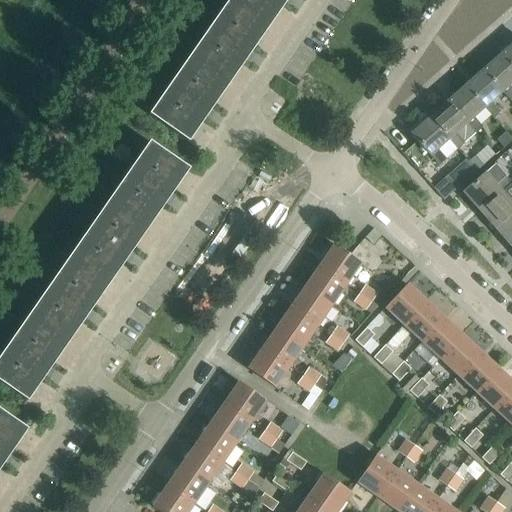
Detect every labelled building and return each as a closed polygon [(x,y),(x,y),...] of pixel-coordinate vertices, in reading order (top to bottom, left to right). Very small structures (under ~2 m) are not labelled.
[(228,0),(148,115),(188,143),(286,0),(228,0)] [(511,44),(501,54),(511,66),(511,44)] [(511,66),(501,54),(483,70),(503,92),(502,93),(511,103),(511,101),(511,88),(510,86),(511,84),(511,66)] [(483,70),(465,86),(485,108),(485,109),(493,119),(500,112),(492,102),(502,93),(503,92),(483,70)] [(485,108),(465,86),(447,102),(467,125),(466,125),(475,135),(482,128),(474,118),(485,109),(485,108)] [(467,125),(447,102),(429,118),(449,141),(448,141),(457,151),(475,135),(466,125),(467,125)] [(449,141),(429,118),(410,134),(439,166),(447,160),(438,150),(448,141),(449,141)] [(188,170),(149,142),(0,356),(0,382),(27,402),(188,170)] [(484,143),(473,151),(481,163),(493,154),(484,143)] [(475,172),(465,160),(447,175),(457,187),(475,172)] [(494,164),(463,193),(479,212),(501,193),(511,184),(494,164)] [(511,184),(501,193),(479,212),(495,230),(511,214),(511,184)] [(511,214),(495,230),(511,248),(511,246),(511,214)] [(319,266),(346,285),(360,264),(334,245),(319,266)] [(346,285),(319,266),(305,287),(332,305),(346,285)] [(352,303),(365,311),(377,294),(364,285),(352,303)] [(402,326),(425,302),(406,285),(384,309),(402,326)] [(332,305),(305,287),(290,308),(317,326),(332,305)] [(425,302),(402,326),(421,343),(443,319),(425,302)] [(317,326),(290,308),(276,328),(303,347),(317,326)] [(370,332),(381,320),(381,317),(379,315),(354,341),(362,348),(373,336),(370,332)] [(443,319),(421,343),(439,359),(461,336),(443,319)] [(324,344),(337,353),(349,336),(336,327),(324,344)] [(276,328),(262,349),(288,368),(303,347),(276,328)] [(461,336),(439,359),(457,376),(479,352),(461,336)] [(373,359),(380,365),(392,353),(384,346),(373,359)] [(288,368),(262,349),(247,370),(274,388),(288,368)] [(497,369),(479,352),(457,376),(475,393),(497,369)] [(400,365),(394,359),(384,370),(399,382),(410,369),(403,363),(400,365)] [(316,399),(325,386),(325,379),(308,368),(296,385),(316,399)] [(511,389),(511,382),(497,369),(475,393),(493,410),(511,389)] [(415,376),(400,392),(399,392),(404,397),(409,392),(416,399),(428,386),(421,379),(420,380),(415,376)] [(238,383),(224,404),(250,422),(265,401),(238,383)] [(511,426),(511,389),(493,410),(511,427),(511,426)] [(427,409),(435,416),(446,403),(438,396),(427,409)] [(224,404),(209,424),(236,443),(250,422),(224,404)] [(0,411),(0,468),(27,430),(0,411)] [(464,420),(457,413),(445,425),(453,432),(464,420)] [(280,444),(276,441),(282,431),(269,423),(257,440),(270,449),(271,448),(276,451),(280,444)] [(236,443),(209,424),(195,445),(222,464),(236,443)] [(482,436),(475,429),(463,442),(471,449),(482,436)] [(404,459),(413,446),(405,440),(396,453),(404,459)] [(195,445),(181,466),(207,484),(222,464),(195,445)] [(413,446),(404,459),(413,465),(422,452),(413,446)] [(500,453),(493,446),(481,459),(489,465),(500,453)] [(292,453),(286,462),(300,471),(306,463),(292,453)] [(396,471),(375,457),(356,484),(377,498),(396,471)] [(507,483),(511,476),(511,464),(511,463),(499,476),(507,483)] [(257,489),(247,483),(254,473),(241,464),(229,481),(242,490),(242,489),(252,496),(257,489)] [(446,487),(455,474),(454,474),(457,469),(450,464),(447,469),(446,469),(437,481),(446,487)] [(181,466),(166,487),(193,505),(207,484),(181,466)] [(397,511),(416,485),(396,471),(377,498),(397,511)] [(285,492),(291,484),(277,474),(271,482),(285,492)] [(323,474),(309,495),(333,511),(336,511),(350,493),(323,474)] [(455,474),(446,487),(454,493),(463,480),(455,474)] [(428,511),(437,500),(416,485),(397,511),(428,511)] [(188,511),(193,505),(166,487),(152,507),(158,511),(188,511)] [(263,494),(258,503),(271,511),(277,504),(263,494)] [(333,511),(309,495),(296,511),(333,511)] [(481,511),(490,511),(496,503),(487,497),(478,510),(481,511)] [(454,511),(437,500),(428,511),(454,511)] [(502,511),(505,509),(496,503),(490,511),(502,511)]
